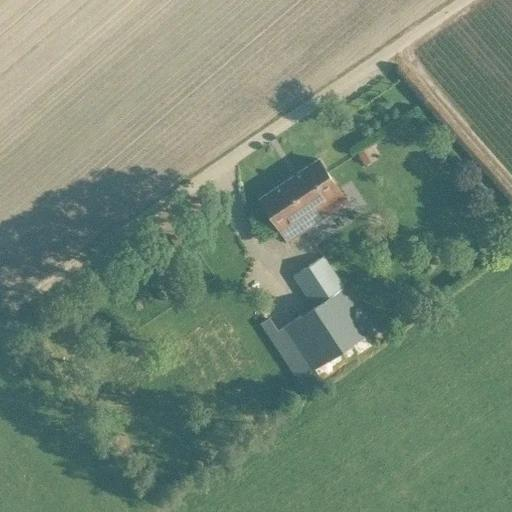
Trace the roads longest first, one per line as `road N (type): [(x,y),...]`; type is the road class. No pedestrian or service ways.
road 1 (unclassified): [(151,210),(471,0)]
road 2 (track): [(0,315),(151,210)]
